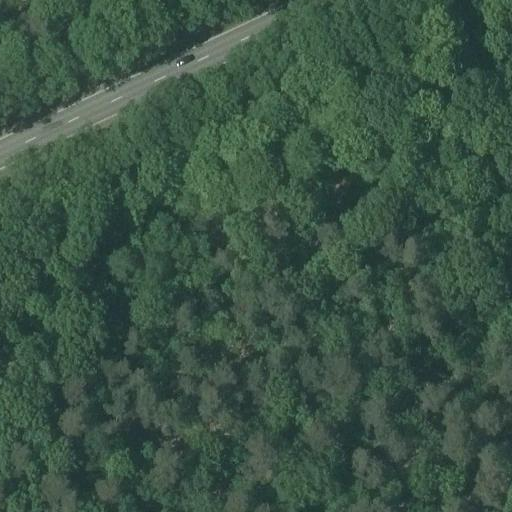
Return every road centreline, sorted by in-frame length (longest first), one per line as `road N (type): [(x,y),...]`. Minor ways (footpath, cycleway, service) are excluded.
road 1 (track): [(0,404),(310,102),(368,91),(395,108),(511,288)]
road 2 (secondary): [(0,143),(301,0)]
